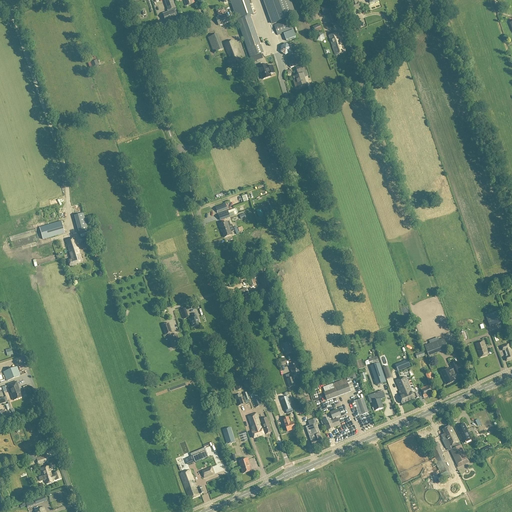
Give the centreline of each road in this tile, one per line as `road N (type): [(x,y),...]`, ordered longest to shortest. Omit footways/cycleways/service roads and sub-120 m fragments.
road 1 (unclassified): [(291,474),(175,152)]
road 2 (unclassified): [(175,152),(367,83),(421,16),(449,0)]
road 3 (secondary): [(291,474),(511,377)]
road 4 (unclassified): [(66,173),(12,12)]
road 5 (unclassified): [(175,152),(125,0)]
road 6 (unclassified): [(77,511),(36,393)]
